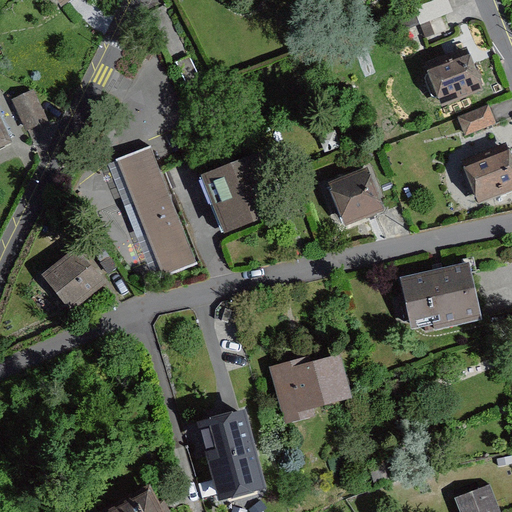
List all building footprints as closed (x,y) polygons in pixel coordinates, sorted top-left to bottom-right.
[(60,0),(71,14),(91,0),(60,0)] [(444,0),(437,0),(414,10),(426,38),(455,25),(444,0)] [(482,59),(434,75),(447,114),(495,97),(482,59)] [(16,97),(33,132),(53,123),(37,88),(16,97)] [(461,115),(469,134),(499,120),(489,103),(461,115)] [(0,119),(0,161),(17,153),(0,119)] [(154,141),(104,161),(158,290),(204,273),(177,202),(154,141)] [(511,158),(471,175),(486,210),(511,199),(511,158)] [(261,162),(208,183),(234,249),(287,228),(261,162)] [(375,173),(333,192),(353,236),(395,217),(375,173)] [(110,293),(82,256),(45,284),(73,321),(110,293)] [(477,268),(409,287),(425,344),(494,325),(477,268)] [(349,354),(274,374),(289,428),(363,408),(349,354)] [(242,414),(203,425),(224,497),(263,486),(242,414)] [(161,511),(150,490),(111,511),(161,511)] [(466,511),(501,511),(494,491),(463,502),(466,511)]
